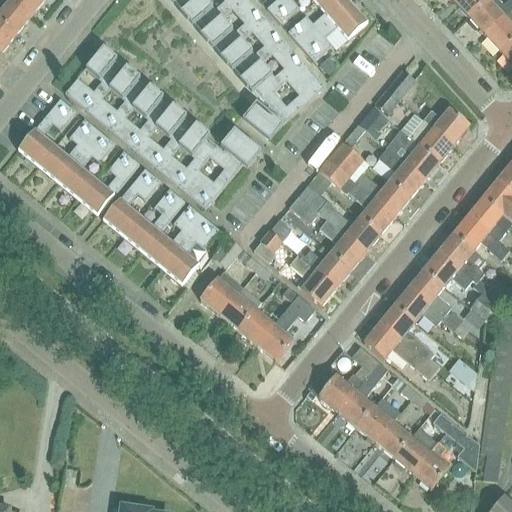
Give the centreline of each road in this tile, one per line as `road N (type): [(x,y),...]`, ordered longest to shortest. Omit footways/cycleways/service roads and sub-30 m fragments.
road 1 (residential): [(254,424),(508,132)]
road 2 (secondary): [(0,269),(290,511)]
road 3 (residential): [(254,424),(0,217)]
road 4 (residential): [(229,511),(0,321)]
road 5 (residential): [(508,132),(387,0)]
road 6 (residential): [(0,108),(101,0)]
road 7 (residential): [(365,511),(254,424)]
